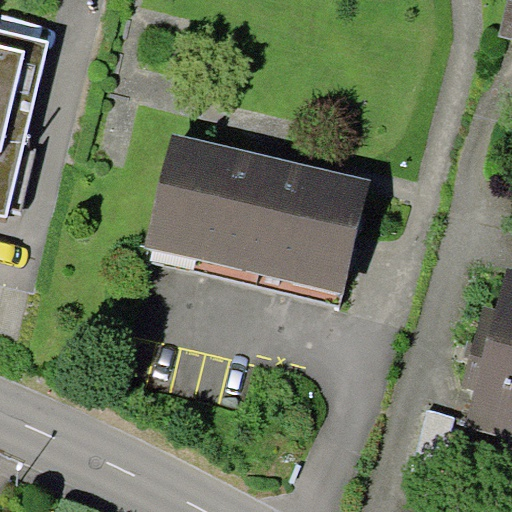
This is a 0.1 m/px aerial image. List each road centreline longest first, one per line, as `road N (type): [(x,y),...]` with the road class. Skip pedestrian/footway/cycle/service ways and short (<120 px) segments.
road 1 (unknown): [(0,249),(14,246),(33,222),(84,0)]
road 2 (secondary): [(208,511),(0,420)]
